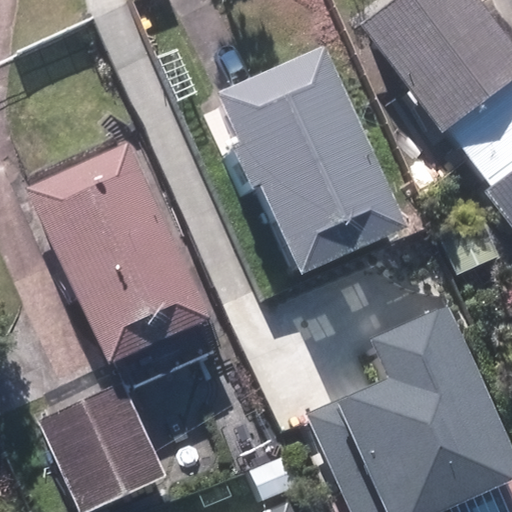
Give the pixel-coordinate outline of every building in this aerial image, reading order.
[(511,43),(479,0),(393,0),(364,22),(446,130),(454,124),(497,181),(489,187),(511,217),(511,43)] [(327,45),(223,91),(304,271),(408,224),(327,45)] [(127,141),(29,189),(112,359),(210,312),(127,141)] [(311,416),(351,511),(435,511),(511,480),(511,458),(454,320),(449,310),(376,340),(394,381),(341,404),(311,416)] [(122,382),(41,419),(84,511),(86,511),(165,475),(122,382)] [(293,511),(289,502),(267,511),(293,511)]
